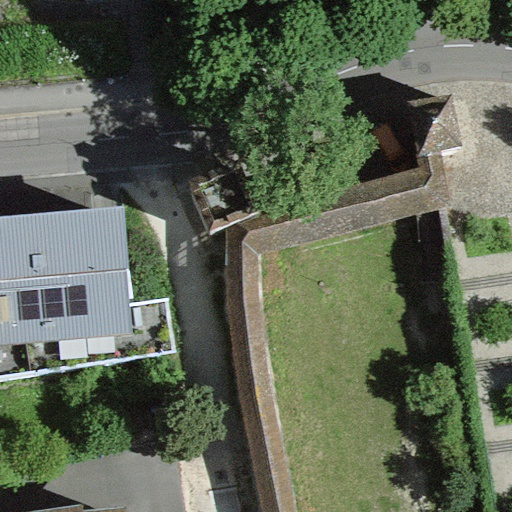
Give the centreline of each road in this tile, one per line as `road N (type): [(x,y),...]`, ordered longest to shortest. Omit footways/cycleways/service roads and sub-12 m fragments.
road 1 (residential): [(0,146),(147,135),(236,118),(398,52),(459,43),(511,48)]
road 2 (residential): [(0,509),(221,483)]
